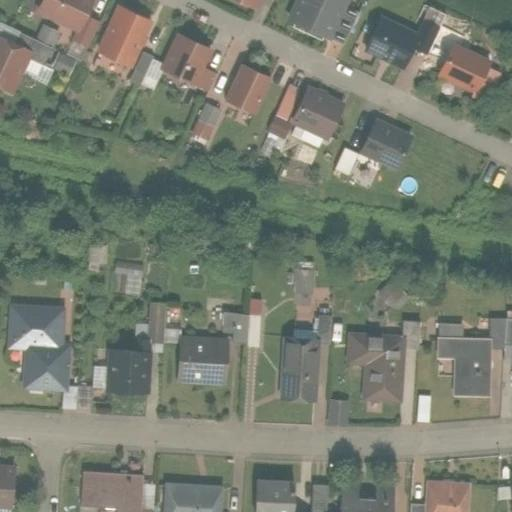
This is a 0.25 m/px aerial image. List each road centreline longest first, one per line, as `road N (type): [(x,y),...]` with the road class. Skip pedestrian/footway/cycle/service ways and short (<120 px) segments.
road 1 (residential): [(511,438),(370,448),(50,435)]
road 2 (residential): [(176,0),(511,155)]
